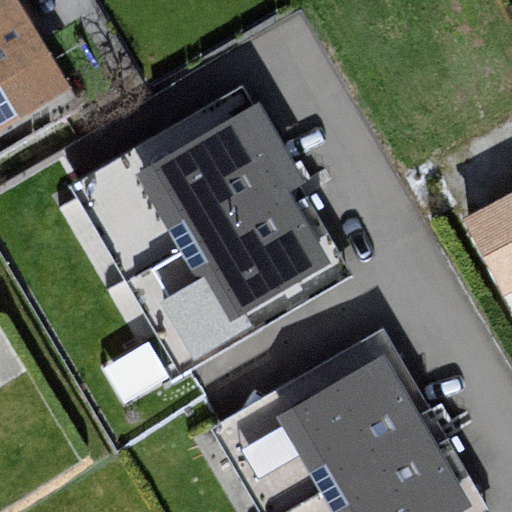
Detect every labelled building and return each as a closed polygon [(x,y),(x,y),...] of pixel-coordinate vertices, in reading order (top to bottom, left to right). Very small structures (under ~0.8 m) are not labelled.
[(27,0),(0,0),(0,146),(84,100),(27,0)] [(146,164),(257,103),(245,81),(133,142),(146,164)] [(342,257),(253,107),(142,172),(231,322),(342,257)] [(511,200),(472,222),(511,295),(511,200)] [(108,360),(128,394),(171,368),(150,335),(108,360)] [(0,345),(0,403),(26,387),(0,345)] [(468,511),(476,507),(387,358),(276,423),(328,511),(468,511)]
